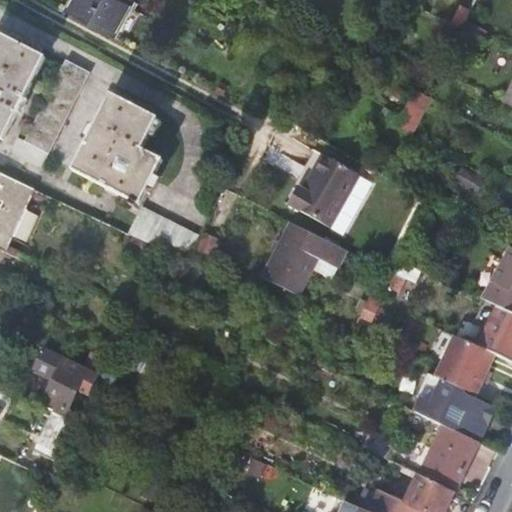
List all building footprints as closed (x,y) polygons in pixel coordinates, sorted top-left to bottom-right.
[(135,2),(131,0),(75,0),(68,13),(115,38),(135,2)] [(424,10),(429,13),(435,0),(421,0),(418,8),(424,10)] [(465,22),(461,30),(472,35),(484,42),(487,37),(488,35),(465,22)] [(0,36),(0,138),(5,142),(46,59),(0,36)] [(20,141),(14,153),(43,169),(91,74),(68,62),(26,143),(20,141)] [(303,92),(314,72),(307,68),(296,88),(303,92)] [(266,77),(248,111),(263,119),(268,109),(282,86),(266,77)] [(421,94),(416,91),(401,116),(396,126),(404,131),(411,135),(432,100),(421,94)] [(109,94),(70,173),(139,207),(162,161),(140,150),(156,118),(109,94)] [(306,192),(302,190),(298,187),(288,205),(329,228),(358,176),(321,154),(312,172),(314,179),(306,192)] [(37,190),(0,172),(0,245),(10,250),(37,190)] [(144,207),(131,235),(158,247),(190,262),(203,236),(144,207)] [(324,252),(312,244),(288,233),(265,279),(299,297),(322,256),(324,252)] [(324,252),(322,256),(332,260),(335,253),(337,248),(316,237),(312,244),(324,252)] [(10,250),(0,245),(0,257),(12,263),(17,254),(10,250)] [(346,252),(337,248),(335,253),(344,258),(346,252)] [(489,290),(484,301),(499,308),(511,313),(511,248),(489,290)] [(421,273),(402,264),(395,276),(389,290),(400,295),(407,280),(416,284),(421,273)] [(374,322),(382,305),(377,303),(375,306),(369,304),(363,317),(374,322)] [(511,313),(499,308),(480,348),(511,362),(511,313)] [(0,356),(13,331),(0,324),(0,356)] [(101,375),(108,358),(95,352),(89,366),(93,367),(91,371),(101,375)] [(67,413),(87,372),(68,363),(48,403),(67,413)] [(474,394),(505,410),(511,396),(511,370),(496,363),(494,367),(500,371),(493,386),(481,381),(474,394)] [(478,442),(480,443),(496,408),(474,398),(474,396),(431,375),(419,396),(423,398),(416,412),(446,427),(457,432),(478,442)] [(446,427),(422,476),(455,492),(478,442),(457,432),(446,427)] [(422,476),(421,475),(408,503),(426,511),(445,511),(455,492),(422,476)] [(319,500),(323,491),(297,479),(292,487),(319,500)] [(366,511),(347,503),(342,511),(366,511)]
